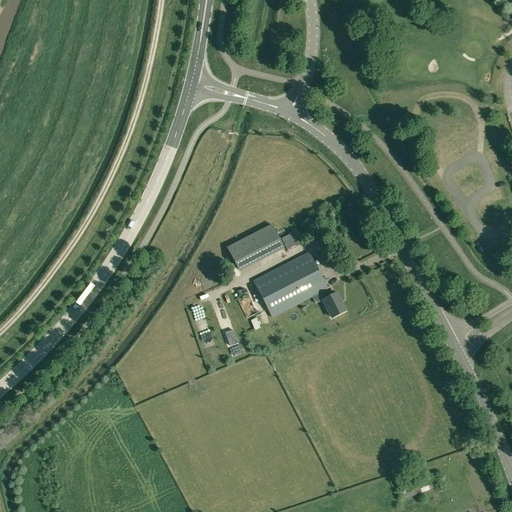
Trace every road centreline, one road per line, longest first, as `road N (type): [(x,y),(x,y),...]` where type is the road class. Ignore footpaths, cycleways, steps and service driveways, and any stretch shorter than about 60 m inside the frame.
road 1 (tertiary): [(511,474),(366,183),(333,143),(288,113)]
road 2 (track): [(0,332),(64,255),(108,183),(150,64),(161,0)]
road 3 (secondary): [(0,386),(111,263),(153,186),(191,83)]
road 4 (track): [(446,175),(414,133),(428,103),(456,98),(472,107),(477,157)]
